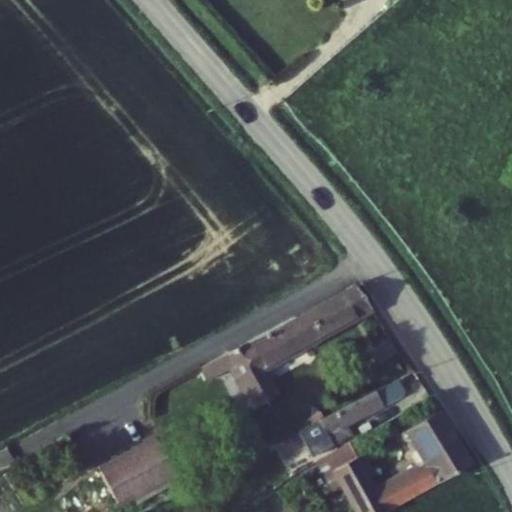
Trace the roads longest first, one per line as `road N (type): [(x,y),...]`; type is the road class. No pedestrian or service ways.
road 1 (tertiary): [(149,0),(370,254),(511,476)]
road 2 (unknown): [(370,254),(0,464)]
